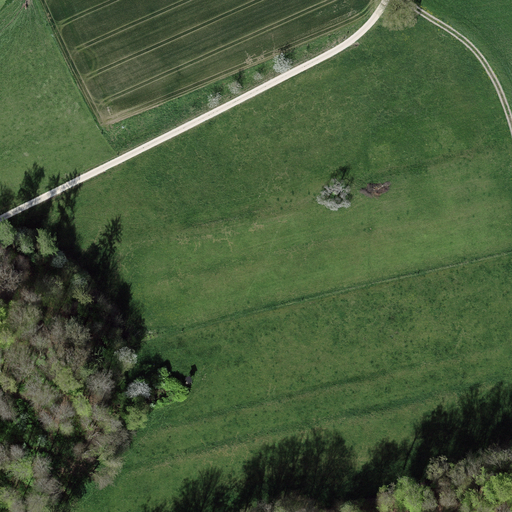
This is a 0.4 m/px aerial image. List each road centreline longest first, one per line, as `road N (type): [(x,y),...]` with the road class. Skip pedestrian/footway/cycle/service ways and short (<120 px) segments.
road 1 (unclassified): [(388,0),(333,51),(0,218)]
road 2 (track): [(395,0),(471,46),(495,78),(511,125)]
